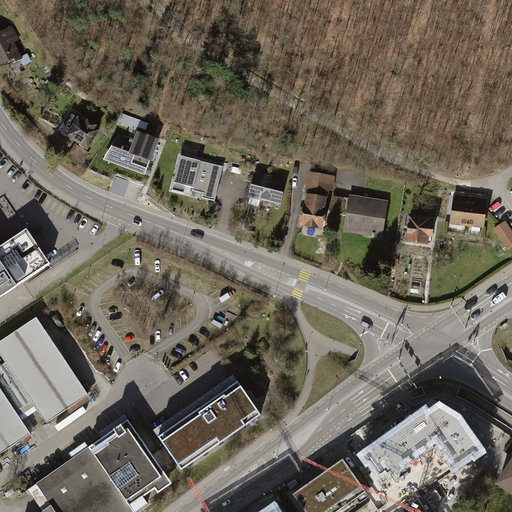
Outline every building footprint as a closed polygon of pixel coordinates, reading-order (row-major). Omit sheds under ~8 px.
[(10,24),(0,29),(0,64),(20,54),(14,42),(18,39),(10,24)] [(98,131),(79,119),(68,135),(88,147),(98,131)] [(133,146),(115,138),(107,159),(145,174),(159,138),(139,131),(133,146)] [(88,153),(75,145),(68,157),(81,165),(88,153)] [(193,188),(200,161),(180,156),(172,191),(184,194),(186,186),(193,188)] [(223,167),(200,161),(193,188),(192,190),(203,192),(202,198),(214,201),(223,167)] [(287,181),(254,173),(249,196),(282,204),(287,181)] [(331,176),(310,173),(303,226),(324,228),(331,176)] [(488,196),(455,193),(452,224),(485,227),(488,196)] [(349,195),(344,230),(383,235),(387,200),(349,195)] [(348,199),(335,197),(333,213),(346,215),(348,199)] [(435,216),(411,214),(408,239),(432,242),(435,216)] [(511,229),(506,221),(493,231),(508,253),(511,249),(511,229)] [(0,299),(51,266),(27,231),(0,248),(0,299)] [(0,453),(32,432),(21,415),(33,407),(44,423),(91,392),(38,314),(0,339),(0,355),(3,361),(0,362),(0,453)] [(179,469),(259,414),(235,380),(156,435),(179,469)] [(425,408),(361,453),(381,481),(436,443),(455,471),(484,451),(461,416),(440,405),(428,413),(425,408)] [(42,511),(126,511),(171,482),(128,419),(31,485),(47,509),(42,511)] [(511,460),(495,487),(511,497),(511,460)] [(344,461),(295,496),(306,511),(350,511),(357,507),(354,503),(358,500),(361,504),(371,498),(344,461)]
